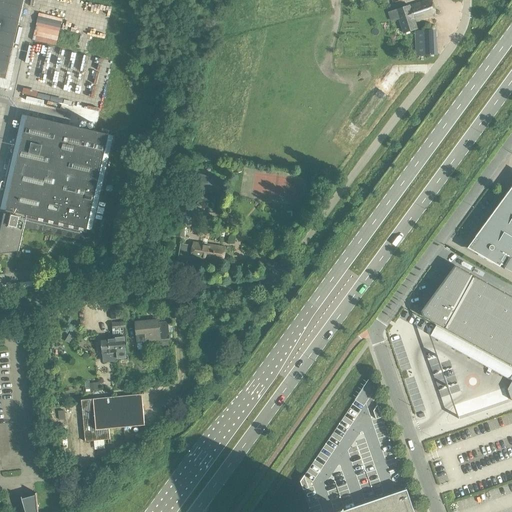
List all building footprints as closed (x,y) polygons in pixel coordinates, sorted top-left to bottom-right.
[(0,0),(0,78),(7,80),(25,0),(0,0)] [(410,6),(396,11),(404,34),(418,29),(415,23),(437,16),(431,0),(430,0),(410,7),(410,6)] [(436,31),(416,32),(417,56),(437,55),(436,31)] [(144,118),(151,120),(154,108),(147,106),(144,118)] [(25,228),(34,230),(85,242),(87,233),(86,232),(86,230),(93,231),(96,220),(100,203),(115,137),(22,115),(0,210),(5,211),(0,233),(0,255),(19,252),(25,228)] [(226,182),(199,175),(196,190),(222,197),(226,182)] [(511,188),(468,249),(501,268),(502,265),(504,266),(503,269),(505,270),(505,269),(511,272),(511,188)] [(191,227),(194,203),(180,201),(176,224),(191,227)] [(100,203),(96,220),(103,221),(106,205),(100,203)] [(255,229),(260,232),(267,223),(262,220),(255,229)] [(198,238),(211,241),(213,233),(200,230),(198,238)] [(181,245),(179,260),(194,263),(195,258),(199,259),(199,261),(224,265),(227,249),(193,243),(193,247),(181,245)] [(454,279),(449,276),(423,312),(425,318),(511,366),(511,297),(474,276),(468,286),(454,279)] [(111,307),(112,320),(122,320),(121,306),(111,307)] [(167,322),(136,325),(137,344),(169,341),(167,322)] [(128,355),(127,336),(125,323),(112,324),(114,340),(101,341),(102,354),(116,353),(117,362),(129,360),(128,355)] [(305,476),(301,482),(304,491),(310,511),(333,511),(344,508),(345,511),(415,511),(382,418),(378,405),(369,380),(305,476)] [(142,395),(82,401),(86,442),(110,440),(110,429),(145,426),(142,395)] [(22,497),(22,498),(25,511),(38,511),(37,493),(36,493),(36,496),(30,498),(23,499),(22,497)]
